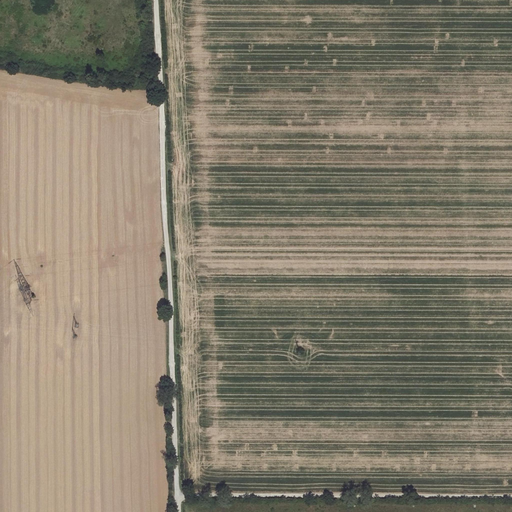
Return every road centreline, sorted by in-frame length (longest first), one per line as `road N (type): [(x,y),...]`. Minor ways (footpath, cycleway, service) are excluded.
road 1 (track): [(178,511),(156,0)]
road 2 (track): [(177,495),(511,494)]
